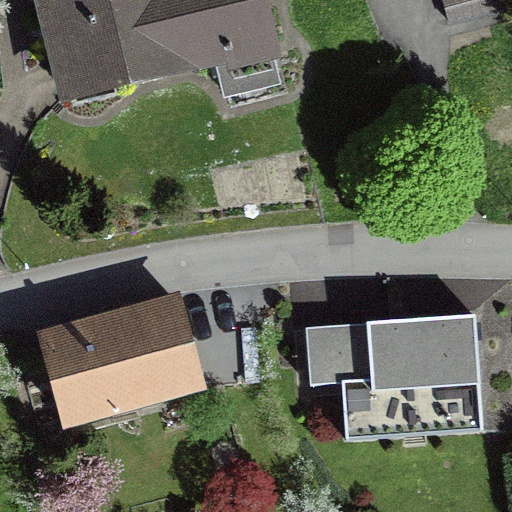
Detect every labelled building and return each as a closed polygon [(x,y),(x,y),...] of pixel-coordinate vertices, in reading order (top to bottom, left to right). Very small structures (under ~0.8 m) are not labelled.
[(188,65),(172,0),(54,0),(76,91),(188,65)] [(256,0),(172,0),(188,65),(267,46),(256,0)] [(499,10),(496,0),(444,0),(450,23),(499,10)] [(511,115),(489,120),(494,145),(511,141),(511,115)] [(174,290),(42,328),(69,420),(200,383),(174,290)] [(484,437),(475,320),(305,332),(309,393),(340,391),(344,447),(484,437)] [(258,344),(241,346),(245,387),(262,385),(258,344)]
